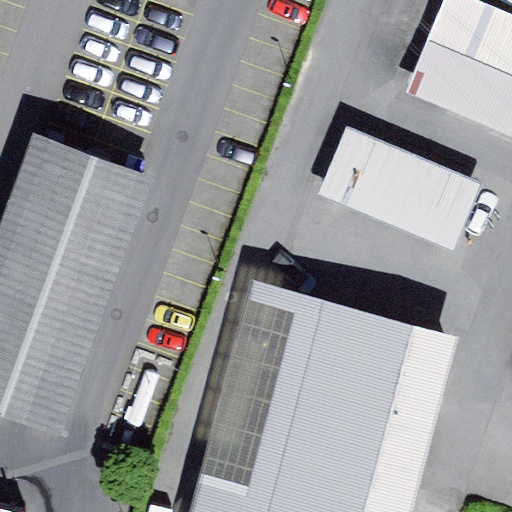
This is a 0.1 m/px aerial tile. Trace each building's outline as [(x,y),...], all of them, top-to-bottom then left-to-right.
[(511,6),(496,0),(443,0),(408,84),(511,127),(511,6)] [(151,162),(32,118),(0,202),(0,394),(56,415),(151,162)] [(482,176),(348,118),(318,186),(453,244),(482,176)] [(407,511),(458,317),(251,263),(186,511),(407,511)] [(0,511),(24,511),(27,505),(0,496),(0,511)]
